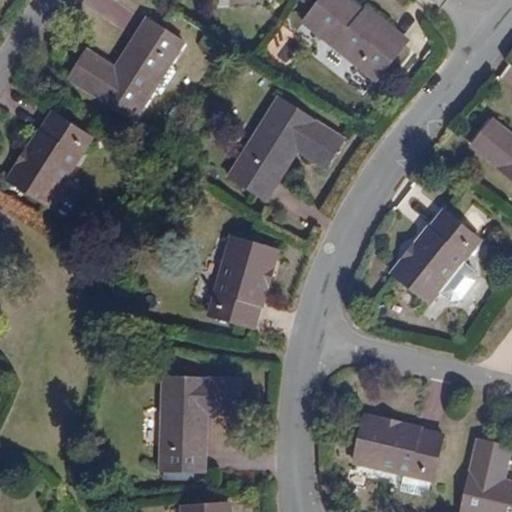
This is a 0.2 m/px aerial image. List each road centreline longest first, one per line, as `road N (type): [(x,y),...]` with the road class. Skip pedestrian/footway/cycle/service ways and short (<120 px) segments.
road 1 (residential): [(490,32),(369,193),(328,272),(307,336)]
road 2 (residential): [(307,336),(511,385)]
road 3 (residential): [(307,336),(295,399),(301,511)]
